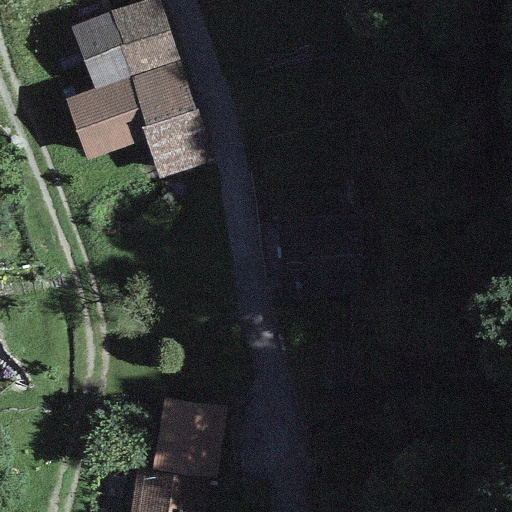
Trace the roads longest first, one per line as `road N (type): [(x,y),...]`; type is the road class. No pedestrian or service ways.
road 1 (unclassified): [(175,0),(222,143),(286,511)]
road 2 (track): [(58,511),(94,383),(93,310),(0,35)]
